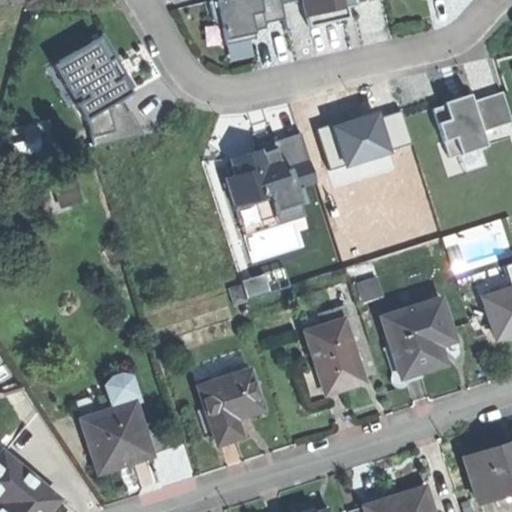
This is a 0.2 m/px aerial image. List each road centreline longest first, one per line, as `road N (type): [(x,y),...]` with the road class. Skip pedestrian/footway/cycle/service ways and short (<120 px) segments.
road 1 (residential): [(145,0),(182,69),(218,92),(443,47),(503,0)]
road 2 (residential): [(511,391),(142,511)]
